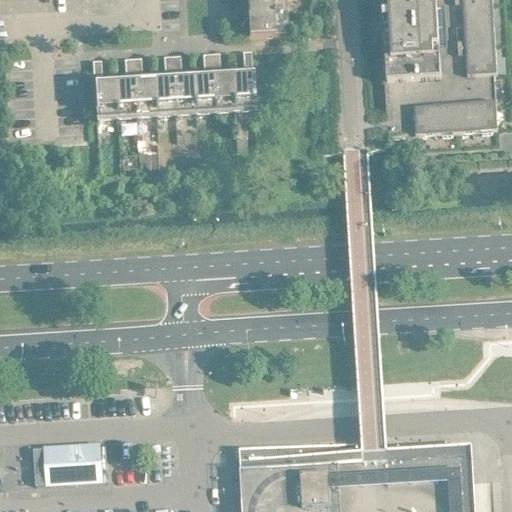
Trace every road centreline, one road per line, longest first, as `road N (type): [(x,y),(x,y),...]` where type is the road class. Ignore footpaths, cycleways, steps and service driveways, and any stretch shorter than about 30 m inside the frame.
road 1 (secondary): [(511,244),(181,264)]
road 2 (secondary): [(184,330),(511,310)]
road 3 (unclassified): [(511,417),(188,430)]
road 4 (residential): [(188,430),(0,436)]
road 5 (secondary): [(0,341),(184,330)]
road 6 (secondary): [(181,264),(0,276)]
road 7 (residential): [(44,21),(153,16),(152,0)]
